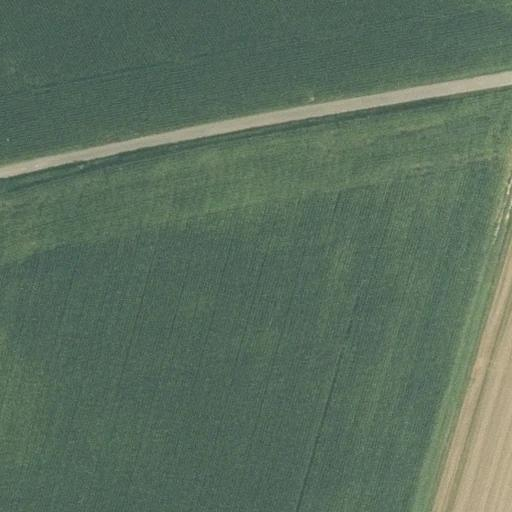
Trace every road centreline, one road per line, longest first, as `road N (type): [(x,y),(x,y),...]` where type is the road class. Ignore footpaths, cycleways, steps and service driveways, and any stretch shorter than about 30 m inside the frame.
road 1 (track): [(511,80),(0,175)]
road 2 (track): [(511,188),(420,511)]
